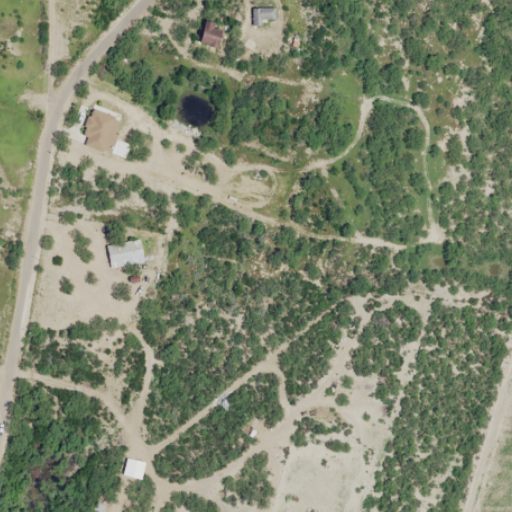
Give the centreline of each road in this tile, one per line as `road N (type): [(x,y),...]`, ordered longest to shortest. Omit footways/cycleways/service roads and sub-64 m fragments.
road 1 (tertiary): [(0,409),(48,116)]
road 2 (residential): [(48,116),(116,0)]
